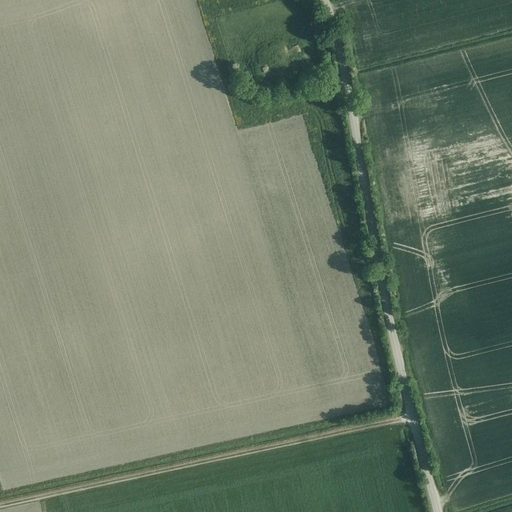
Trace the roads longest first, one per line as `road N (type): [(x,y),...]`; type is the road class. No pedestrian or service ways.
road 1 (unclassified): [(436,511),(324,0)]
road 2 (track): [(411,416),(0,506)]
